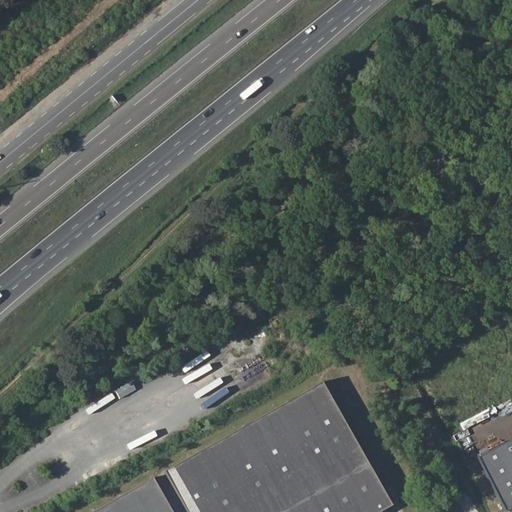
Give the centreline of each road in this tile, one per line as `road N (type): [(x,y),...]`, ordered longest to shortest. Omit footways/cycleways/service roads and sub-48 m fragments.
road 1 (motorway): [(0,307),(362,0)]
road 2 (motorway): [(0,286),(356,0)]
road 3 (motorway): [(280,0),(0,225)]
road 4 (secondary): [(199,0),(0,163)]
